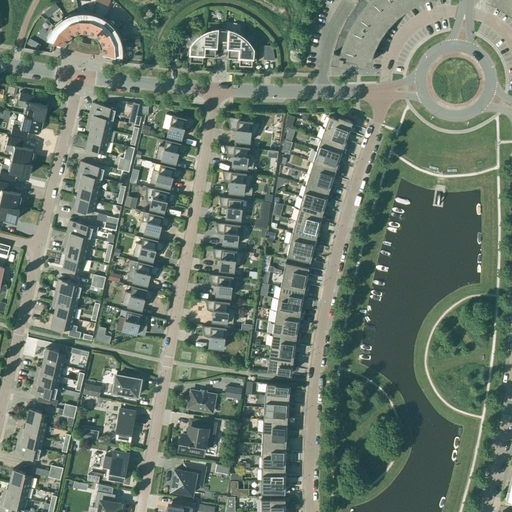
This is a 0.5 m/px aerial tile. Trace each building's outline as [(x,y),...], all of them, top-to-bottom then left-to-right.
[(333,54),(331,63),(342,64),(343,61),(350,62),(350,59),(358,60),(357,61),(358,62),(358,63),(359,64),(360,65),(361,65),(363,65),(364,65),(365,64),(365,63),(366,62),(370,63),(374,49),(380,37),(388,26),(397,16),(408,7),(420,1),(422,0),(359,0),(358,1),(347,18),(338,35),(333,54)] [(511,0),(488,0),(500,6),(511,13),(511,14),(511,0)] [(46,11),(42,15),(46,19),(51,15),(46,11)] [(79,32),(81,32),(78,12),(76,13),(74,13),(71,14),(68,15),(67,16),(65,17),(74,34),(75,33),(77,32),(79,32)] [(88,32),(92,13),(90,12),(87,12),(86,12),(83,12),(82,12),(80,12),(78,12),(81,32),(82,31),(84,31),(85,31),(87,32),(88,32)] [(95,35),(106,18),(104,18),(102,16),(100,15),(96,14),(94,13),(92,13),(88,32),(89,32),(91,33),(93,33),(95,35)] [(73,35),(74,34),(65,17),(63,18),(61,19),(60,20),(58,21),(56,23),(55,25),(54,26),(69,38),(70,37),(72,36),(73,35)] [(100,40),(116,28),(114,26),(113,25),(112,24),(111,23),(108,20),(106,18),(95,35),(96,36),(97,37),(99,38),(100,40)] [(68,40),(69,38),(54,26),(53,27),(51,29),(50,32),(49,33),(48,35),(47,38),(47,39),(65,45),(66,43),(67,42),(68,40)] [(103,46),(122,41),(121,40),(120,38),(120,35),(119,34),(118,32),(117,31),(116,28),(100,40),(101,41),(102,43),(102,45),(103,46)] [(222,43),(223,29),(221,29),(219,29),(216,29),(214,29),(211,30),(209,31),(207,31),(205,33),(203,55),(204,55),(215,56),(216,43),(222,43)] [(240,58),(242,35),(240,34),(237,33),(235,32),(233,31),(231,30),(228,29),(226,29),(223,29),(222,43),(229,44),(228,57),(240,58)] [(203,62),(204,55),(203,55),(205,33),(201,34),(200,35),(198,36),(198,37),(196,39),(195,40),(193,42),(192,43),(191,45),(190,47),(189,48),(189,49),(188,51),(187,53),(188,54),(188,52),(191,52),(190,61),(203,62)] [(240,58),(239,64),(252,65),(253,56),(255,57),(256,58),(256,55),(256,54),(255,53),(254,51),(254,50),(253,47),(251,45),(251,44),(249,42),(247,40),(246,39),(245,37),(242,35),(240,58)] [(180,53),(181,39),(174,39),(170,45),(169,53),(180,53)] [(122,41),(103,46),(103,48),(103,50),(103,52),(103,53),(103,54),(123,56),(123,53),(123,52),(123,49),(123,46),(122,45),(122,43),(122,41)] [(275,60),(274,52),(271,45),(264,45),(263,59),(275,60)] [(22,114),(42,119),(45,105),(31,102),(32,95),(19,92),(18,99),(16,105),(24,107),(22,114)] [(89,113),(113,119),(116,108),(92,102),(89,113)] [(111,130),(113,119),(89,113),(87,125),(111,130)] [(39,133),(42,119),(22,114),(20,121),(13,120),(12,126),(10,133),(23,136),(24,129),(39,133)] [(186,118),(172,115),(167,135),(181,139),(184,128),(190,129),(196,119),(197,119),(185,116),(185,117),(186,117),(186,118)] [(239,118),(228,116),(228,117),(229,117),(230,128),(237,129),(235,140),(249,142),(250,136),(255,136),(260,123),(261,123),(238,120),(238,118),(239,118)] [(325,127),(346,135),(347,131),(349,132),(352,122),(339,117),(338,119),(329,116),(325,127)] [(149,135),(151,126),(142,124),(141,133),(149,135)] [(108,141),(111,130),(87,125),(86,129),(90,130),(88,137),(108,141)] [(345,139),(346,135),(325,127),(321,139),(343,147),(346,139),(345,139)] [(10,159),(30,163),(33,149),(18,146),(20,139),(7,136),(5,144),(6,144),(4,150),(11,152),(10,159)] [(105,153),(108,141),(88,137),(85,150),(98,153),(98,151),(105,153)] [(189,146),(189,145),(157,137),(157,138),(166,140),(165,147),(159,145),(155,158),(175,163),(178,152),(184,154),(188,146),(189,146)] [(341,154),(343,147),(321,139),(317,150),(338,158),(339,154),(341,154)] [(258,148),(226,145),(225,145),(226,145),(227,154),(234,155),(232,166),(253,169),(254,155),(248,155),(249,148),(258,149),(258,148)] [(337,161),(338,158),(317,150),(315,157),(313,162),(336,169),(338,162),(337,161)] [(118,163),(130,166),(132,160),(120,157),(118,163)] [(27,177),(30,163),(10,159),(8,166),(1,164),(0,167),(0,178),(10,180),(12,173),(27,177)] [(78,172),(102,178),(105,166),(81,161),(78,172)] [(183,170),(184,169),(152,162),(151,162),(160,165),(159,171),(153,170),(150,183),(170,187),(172,176),(178,178),(183,170)] [(333,177),(336,169),(313,162),(309,173),(331,180),(332,176),(333,177)] [(129,172),(130,166),(118,163),(117,169),(129,172)] [(255,175),(255,174),(222,170),(222,171),(223,171),(224,180),(231,181),(229,192),(243,194),(244,187),(249,188),(254,175),(255,175)] [(99,189),(102,178),(78,172),(75,183),(99,189)] [(138,184),(140,173),(132,172),(130,182),(138,184)] [(329,184),(331,180),(309,173),(306,185),(328,192),(331,184),(329,184)] [(0,191),(0,203),(18,208),(21,194),(6,191),(7,184),(0,181),(0,189),(0,190),(0,191)] [(97,200),(99,189),(75,183),(74,188),(78,189),(77,196),(97,200)] [(326,199),(328,192),(306,185),(302,197),(324,203),(325,199),(326,199)] [(178,195),(178,194),(146,186),(146,187),(147,201),(151,202),(150,208),(164,212),(167,201),(173,202),(177,194),(178,195)] [(127,196),(124,206),(135,208),(137,198),(127,195),(126,195),(127,196)] [(94,212),(97,200),(77,196),(74,209),(86,212),(87,210),(94,212)] [(252,200),(219,196),(219,197),(220,197),(221,206),(227,207),(226,218),(240,220),(243,200),(252,201),(252,200)] [(323,207),(324,203),(302,197),(302,198),(299,208),(322,215),(324,207),(323,207)] [(267,228),(270,202),(261,201),(259,218),(255,217),(254,227),(267,228)] [(0,217),(14,221),(18,208),(0,203),(0,217)] [(320,222),(322,215),(299,208),(296,220),(318,226),(319,222),(320,222)] [(172,219),(172,218),(140,210),(140,211),(149,213),(147,220),(141,218),(138,231),(158,236),(161,225),(167,227),(171,219),(172,219)] [(105,221),(117,224),(118,218),(107,216),(105,221)] [(67,231),(91,237),(93,225),(69,220),(67,231)] [(317,230),(318,226),(296,220),(294,227),(293,232),(316,238),(318,230),(317,230)] [(116,230),(117,224),(105,221),(104,227),(116,230)] [(216,222),(216,223),(217,223),(218,232),(224,232),(223,244),(237,245),(238,239),(241,240),(243,226),(249,227),(249,226),(216,222)] [(88,248),(91,237),(67,231),(64,242),(88,248)] [(314,245),(316,238),(293,232),(290,244),(312,249),(313,245),(314,245)] [(166,243),(167,242),(135,235),(134,235),(143,238),(142,244),(136,243),(133,256),(153,260),(155,249),(161,251),(166,243)] [(85,259),(88,248),(64,242),(63,247),(67,248),(65,254),(85,259)] [(0,243),(0,255),(6,258),(9,246),(0,243)] [(311,253),(312,249),(290,244),(287,256),(310,261),(312,253),(311,253)] [(245,253),(245,252),(213,248),(213,249),(215,257),(221,258),(219,269),(234,271),(234,265),(239,265),(245,252),(245,253)] [(83,271),(85,259),(65,254),(62,268),(75,271),(75,269),(83,271)] [(134,282),(148,285),(150,274),(156,276),(160,268),(162,268),(162,267),(129,259),(129,260),(132,261),(128,280),(134,282)] [(283,274),(305,279),(306,275),(307,275),(309,267),(286,262),(283,274)] [(109,277),(108,280),(112,281),(119,282),(121,275),(110,272),(109,273),(109,277)] [(92,280),(104,283),(106,277),(94,274),(92,280)] [(242,277),(209,274),(210,274),(211,283),(217,284),(216,295),(230,297),(233,277),(242,278),(242,277)] [(304,283),(305,279),(283,274),(281,286),(304,291),(306,283),(304,283)] [(55,290),(79,296),(82,284),(58,279),(55,290)] [(103,289),(104,283),(92,280),(91,286),(103,289)] [(155,292),(156,291),(124,283),(123,284),(133,286),(131,293),(125,291),(122,304),(142,309),(144,298),(150,300),(155,292)] [(303,299),(304,291),(281,286),(278,298),(300,302),(301,298),(303,299)] [(77,307),(79,296),(55,290),(53,301),(77,307)] [(300,306),(300,302),(278,298),(276,310),(300,314),(301,306),(300,306)] [(238,303),(206,299),(205,300),(206,300),(207,309),(214,310),(212,321),(233,323),(234,310),(228,309),(229,303),(238,304),(238,303)] [(74,318),(77,307),(53,301),(52,306),(56,307),(54,313),(74,318)] [(150,316),(118,308),(118,309),(127,311),(126,317),(119,316),(116,329),(136,334),(139,323),(145,324),(149,316),(150,316)] [(298,322),(300,314),(276,310),(276,312),(274,322),(296,326),(297,322),(298,322)] [(71,330),(74,318),(54,313),(51,327),(63,330),(64,328),(71,330)] [(296,330),(296,326),(274,322),(272,334),(296,338),(297,330),(296,330)] [(235,329),(202,325),(202,326),(203,326),(204,335),(210,335),(209,347),(223,348),(225,329),(235,330),(235,329)] [(111,336),(97,333),(95,340),(109,343),(111,336)] [(295,345),(296,338),(272,334),(271,341),(271,346),(293,349),(294,345),(295,345)] [(292,353),(293,349),(271,346),(269,358),(293,361),(294,353),(292,353)] [(43,361),(63,366),(66,354),(58,352),(59,350),(46,347),(43,361)] [(292,369),(293,361),(269,358),(268,371),(290,373),(291,369),(292,369)] [(60,377),(63,366),(43,361),(41,368),(37,367),(36,371),(60,377)] [(58,388),(60,377),(36,371),(34,382),(58,388)] [(138,396),(141,379),(116,374),(113,391),(138,396)] [(58,388),(34,382),(31,394),(39,395),(37,401),(57,406),(58,400),(55,399),(58,388)] [(99,397),(101,386),(86,383),(83,394),(99,397)] [(265,395),(289,397),(290,389),(288,389),(289,385),(266,383),(265,395)] [(240,399),(242,387),(226,385),(225,397),(240,399)] [(212,412),(215,395),(191,390),(188,407),(212,412)] [(288,405),(289,397),(265,395),(264,407),(287,409),(287,405),(288,405)] [(98,399),(97,405),(103,407),(105,400),(98,399)] [(64,409),(75,412),(77,406),(65,403),(64,409)] [(286,413),(287,409),(264,407),(264,412),(263,419),(287,421),(288,413),(286,413)] [(26,422),(46,426),(49,415),(42,413),(42,411),(29,408),(26,422)] [(131,440),(133,428),(132,428),(135,411),(120,408),(116,429),(117,430),(116,438),(122,439),(131,440)] [(74,418),(75,412),(64,409),(62,415),(74,418)] [(287,429),(287,421),(263,419),(263,432),(285,433),(285,429),(287,429)] [(211,444),(214,424),(191,420),(188,435),(182,433),(182,437),(180,436),(178,445),(180,446),(180,449),(193,451),(193,454),(201,455),(201,452),(203,453),(205,443),(211,444)] [(43,437),(46,426),(26,422),(24,428),(20,427),(19,432),(43,437)] [(41,449),(43,437),(19,432),(17,443),(41,449)] [(285,437),(285,433),(263,432),(262,442),(262,444),(286,445),(286,437),(285,437)] [(38,460),(41,449),(17,443),(14,454),(38,460)] [(286,453),(286,445),(262,444),(262,456),(284,456),(284,452),(286,453)] [(109,478),(124,481),(127,471),(125,471),(129,453),(114,451),(113,457),(105,455),(103,467),(110,468),(109,478)] [(284,460),(284,456),(262,456),(261,468),(285,468),(285,460),(284,460)] [(201,486),(205,467),(185,463),(184,471),(175,469),(171,490),(192,494),(194,484),(201,486)] [(229,465),(219,464),(219,465),(216,464),(215,472),(217,472),(217,475),(227,477),(229,465)] [(50,471),(62,474),(63,468),(51,465),(50,471)] [(285,476),(285,468),(261,468),(261,480),(284,480),(284,476),(285,476)] [(9,482),(29,487),(32,476),(25,474),(25,472),(13,469),(9,482)] [(60,479),(62,474),(50,471),(48,477),(60,479)] [(284,484),(284,480),(261,480),(261,493),(285,493),(285,484),(284,484)] [(27,498),(29,487),(9,482),(8,489),(4,488),(3,493),(27,498)] [(229,496),(239,495),(239,487),(229,487),(229,496)] [(119,511),(121,503),(110,501),(112,494),(97,491),(94,507),(99,508),(98,511),(119,511)] [(24,509),(27,498),(3,493),(0,504),(24,509)] [(261,511),(284,511),(284,507),(285,507),(285,499),(261,499),(261,511)] [(191,511),(192,507),(168,503),(166,511),(191,511)]
